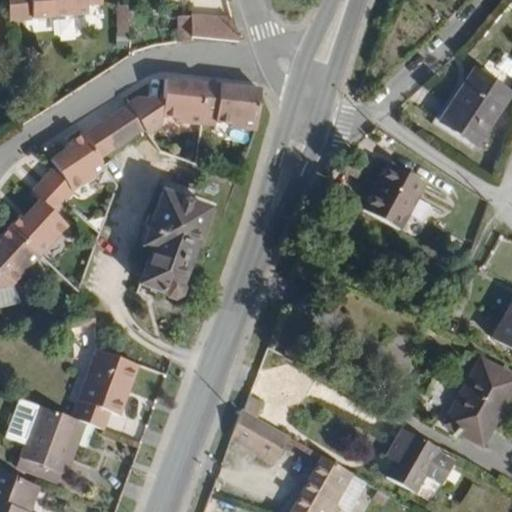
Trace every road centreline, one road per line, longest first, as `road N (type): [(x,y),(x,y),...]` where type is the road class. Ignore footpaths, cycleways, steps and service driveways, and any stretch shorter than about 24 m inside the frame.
road 1 (primary): [(165,511),(319,89)]
road 2 (residential): [(0,164),(150,63),(195,56),(278,64)]
